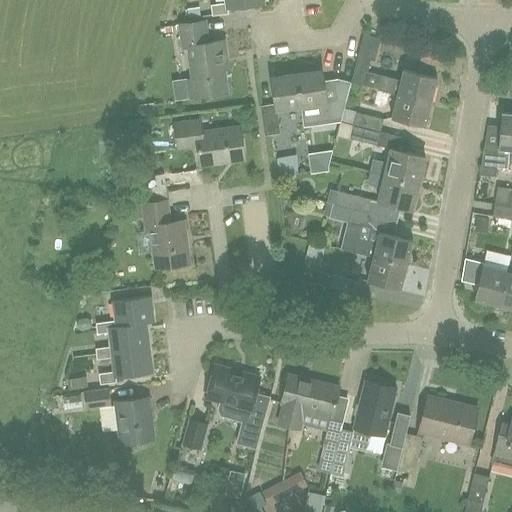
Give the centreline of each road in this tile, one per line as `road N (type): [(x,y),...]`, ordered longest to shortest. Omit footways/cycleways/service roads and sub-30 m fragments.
road 1 (residential): [(437,334),(486,26)]
road 2 (residential): [(437,334),(232,330)]
road 3 (residential): [(232,330),(215,193)]
road 4 (residential): [(360,5),(486,26)]
